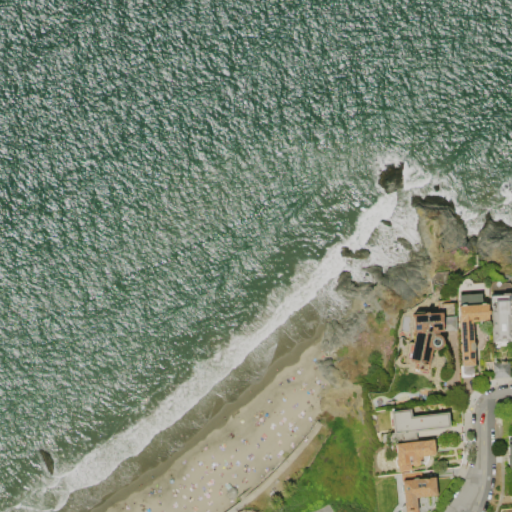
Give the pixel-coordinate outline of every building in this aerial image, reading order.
[(459,295),(482,294),(482,303),(485,303),(485,304),(486,304),(488,304),(489,311),(490,315),(489,315),(489,320),(473,321),(475,365),(474,365),(475,373),(472,374),(472,375),(466,375),(466,374),(464,374),(463,366),(462,350),(460,350),(460,345),(461,345),(459,295)] [(490,295),(511,294),(511,341),(493,342),(490,295)] [(438,301),(450,300),(450,303),(456,303),(457,330),(454,330),(454,332),(447,332),(447,331),(444,331),(444,332),(436,332),(436,335),(439,335),(441,336),(443,338),(444,341),(443,345),(441,348),(439,349),(436,350),(433,349),(431,355),(433,357),(432,362),(430,364),(428,371),(415,369),(416,363),(410,361),(416,333),(414,333),(414,329),(412,329),(412,327),(411,326),(411,324),(411,321),(412,320),(412,319),(414,319),(413,315),(425,314),(425,313),(429,313),(429,314),(439,314),(438,301)] [(493,363),(510,362),(511,377),(494,378),(493,363)] [(391,412),(411,410),(412,416),(449,413),(451,429),(416,432),(417,439),(403,440),(402,433),(394,434),(391,412)] [(318,421),(324,425),(314,439),(304,451),(292,464),(275,481),(268,488),(256,498),(245,507),(254,508),(259,511),(226,511),(241,501),(238,498),(251,487),(254,491),(281,465),(299,446),(314,427),(318,421)] [(395,444),(435,440),(436,454),(436,455),(434,455),(429,456),(429,458),(427,462),(425,464),(423,463),(419,463),(419,465),(417,466),(414,467),(412,466),(411,464),(412,470),(398,472),(398,468),(396,465),(395,460),(396,457),(395,444)] [(415,479),(436,477),(438,496),(417,498),(418,509),(425,508),(425,511),(417,511),(405,511),(404,507),(400,507),(399,498),(404,497),(402,483),(416,482),(415,479)]
